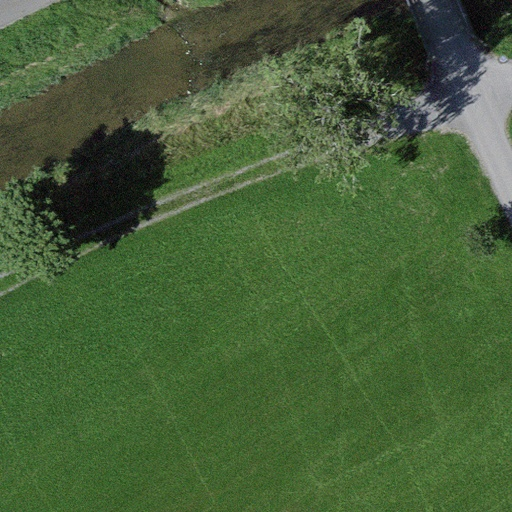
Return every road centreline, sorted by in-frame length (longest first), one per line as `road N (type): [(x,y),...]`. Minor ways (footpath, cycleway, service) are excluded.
road 1 (track): [(511,72),(100,237),(0,291)]
road 2 (track): [(432,0),(511,184)]
